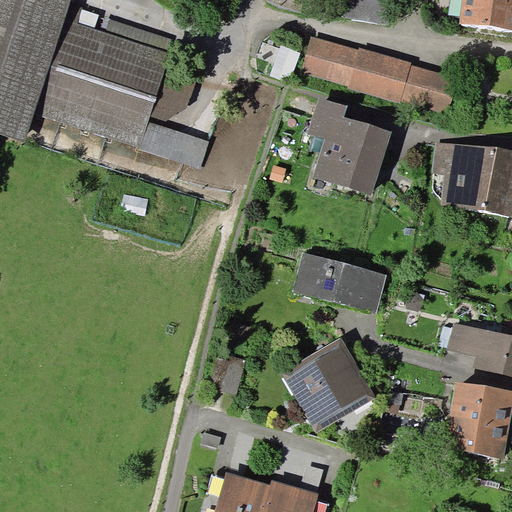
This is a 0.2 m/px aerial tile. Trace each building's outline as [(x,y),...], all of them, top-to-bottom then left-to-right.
[(73,0),(0,0),(0,138),(27,147),(37,115),(143,148),(172,54),(67,22),(73,0)] [(393,0),(343,0),(341,19),(389,26),(393,0)] [(511,0),(455,0),(452,33),(511,39),(511,0)] [(359,51),(311,38),(302,72),(348,85),(347,89),(400,104),(401,100),(447,113),(456,79),(412,67),(413,62),(360,47),(359,51)] [(339,114),(312,107),(302,143),(316,147),(306,184),(365,199),(381,138),(336,126),(339,114)] [(511,154),(435,146),(430,193),(447,214),(511,221),(511,154)] [(383,281),(298,260),(289,296),(374,317),(383,281)] [(511,339),(457,326),(451,352),(474,358),(469,378),(511,388),(511,339)] [(340,337),(280,372),(316,433),(376,397),(340,337)] [(404,392),(389,389),(385,411),(398,414),(399,405),(401,405),(404,392)] [(508,398),(449,390),(440,457),(498,465),(508,398)] [(264,490),(221,479),(212,511),(311,511),(316,494),(267,482),(264,490)]
